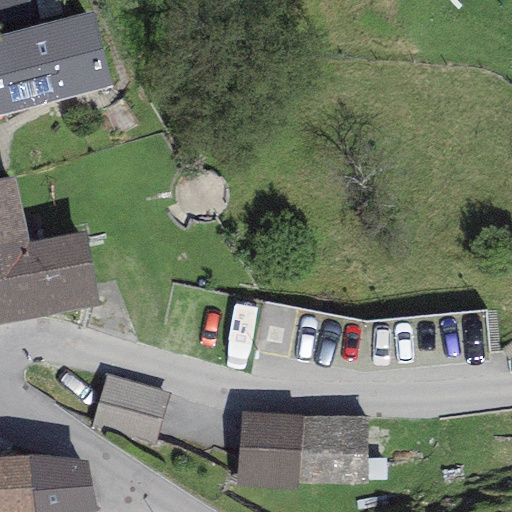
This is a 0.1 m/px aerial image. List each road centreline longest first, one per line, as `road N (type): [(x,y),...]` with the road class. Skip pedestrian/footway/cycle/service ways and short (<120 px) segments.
road 1 (residential): [(0,351),(83,351),(303,401),(511,392)]
road 2 (residential): [(0,406),(179,511)]
